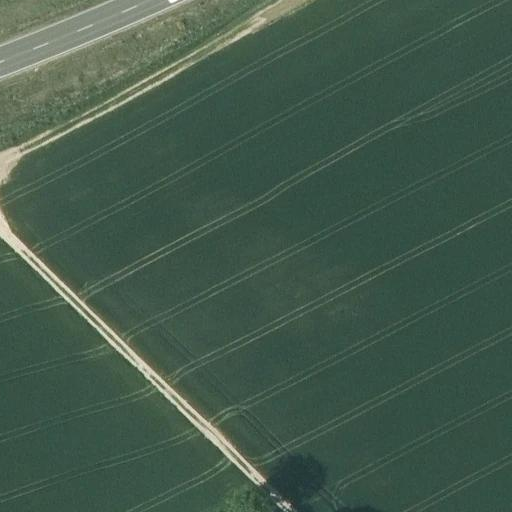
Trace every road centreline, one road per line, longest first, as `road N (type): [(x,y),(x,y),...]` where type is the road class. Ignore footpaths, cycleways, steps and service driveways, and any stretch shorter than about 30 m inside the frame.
road 1 (track): [(290,511),(0,230)]
road 2 (track): [(279,0),(0,143)]
road 3 (primary): [(0,69),(147,0)]
